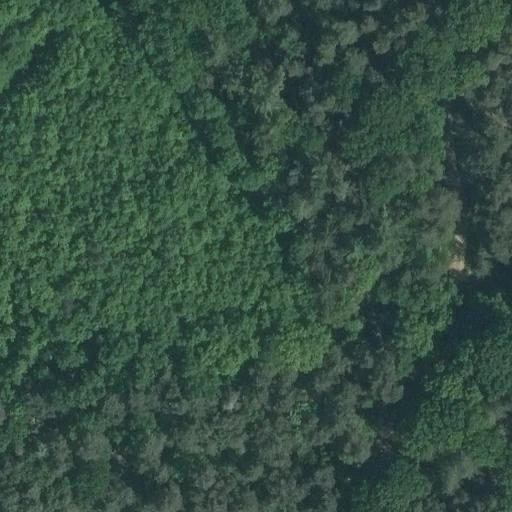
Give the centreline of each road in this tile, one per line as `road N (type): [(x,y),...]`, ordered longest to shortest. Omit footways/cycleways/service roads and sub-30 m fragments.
road 1 (track): [(456,284),(435,281),(193,0)]
road 2 (track): [(456,284),(335,511)]
road 3 (track): [(340,165),(492,0)]
road 4 (track): [(439,60),(487,277)]
